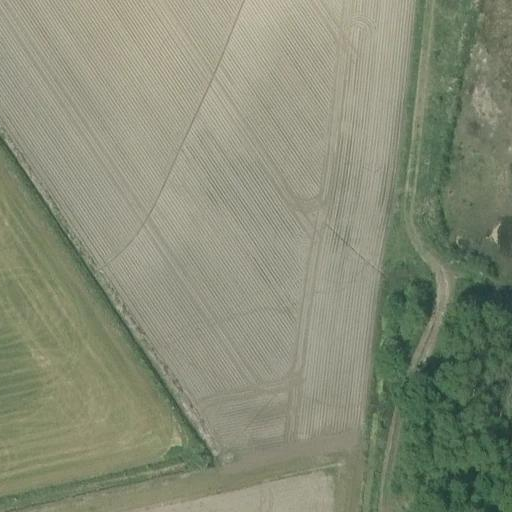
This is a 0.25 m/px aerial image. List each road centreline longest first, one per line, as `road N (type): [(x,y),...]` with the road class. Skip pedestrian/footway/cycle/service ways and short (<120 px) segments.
road 1 (track): [(387,511),(400,403),(441,302),(437,268),(406,242)]
road 2 (track): [(429,0),(406,242)]
